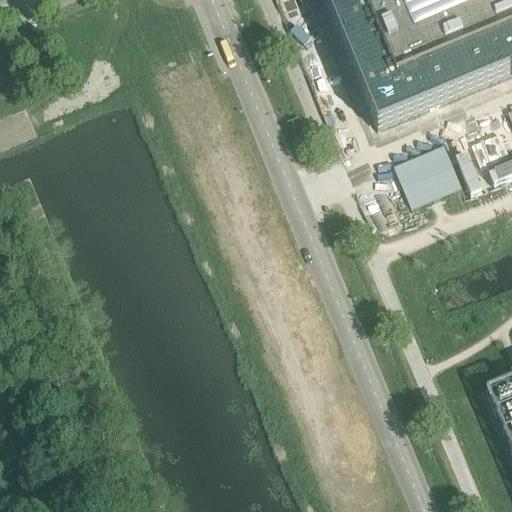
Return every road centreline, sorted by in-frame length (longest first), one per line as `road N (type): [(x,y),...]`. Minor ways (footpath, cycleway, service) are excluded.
road 1 (tertiary): [(431,511),(219,0)]
road 2 (tertiary): [(181,0),(200,71),(377,511)]
